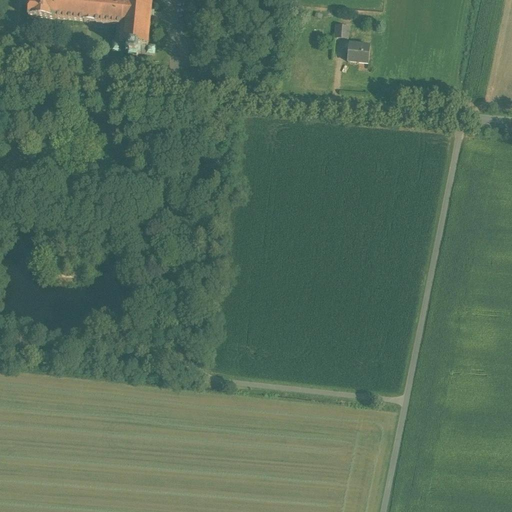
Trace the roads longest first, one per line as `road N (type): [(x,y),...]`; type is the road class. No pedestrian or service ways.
road 1 (track): [(153,181),(145,274),(165,338),(190,367),(222,381),(406,402)]
road 2 (unclassified): [(384,511),(462,120)]
road 3 (track): [(0,342),(87,352),(141,328),(157,311),(183,278),(188,224),(209,168),(196,125)]
road 4 (tertiary): [(177,93),(462,120)]
road 5 (track): [(83,84),(75,208),(0,201)]
road 6 (tertiary): [(0,76),(177,93)]
